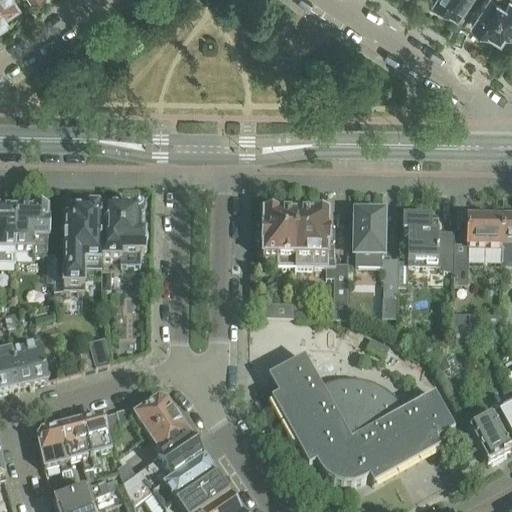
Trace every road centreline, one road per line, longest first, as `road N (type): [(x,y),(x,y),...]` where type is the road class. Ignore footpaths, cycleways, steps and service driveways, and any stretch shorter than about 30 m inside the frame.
road 1 (unclassified): [(222,152),(499,148)]
road 2 (residential): [(499,148),(490,107),(322,0)]
road 3 (residential): [(176,150),(179,368)]
road 4 (residential): [(217,369),(222,152)]
road 5 (residential): [(7,415),(179,368)]
road 6 (unclassified): [(0,141),(176,150)]
road 7 (residential): [(100,0),(0,68)]
